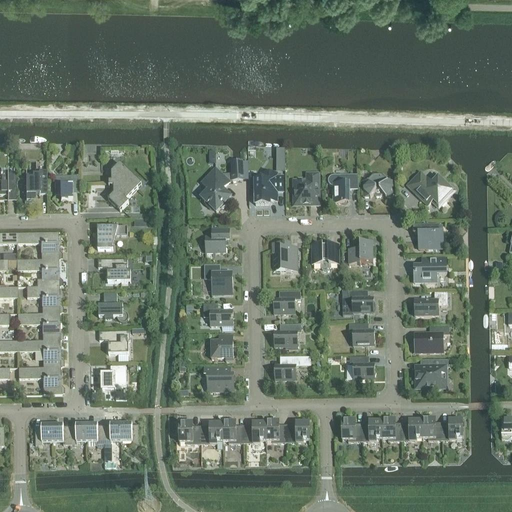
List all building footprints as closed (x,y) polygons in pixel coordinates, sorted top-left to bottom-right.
[(204,194),(204,196),(200,199),(205,204),(205,205),(205,206),(206,207),(207,209),(209,210),(210,211),(212,212),(212,211),(216,215),(220,211),(221,211),(222,211),(224,210),(225,209),(226,207),(227,206),(228,204),(227,204),(232,199),(228,194),(227,194),(226,192),(225,191),(230,185),(229,183),(245,182),(244,164),(243,163),(230,163),(231,175),(221,176),(216,171),(201,185),(207,191),(205,192),(204,194)] [(120,166),(111,175),(112,183),(109,183),(109,189),(112,188),(112,198),(108,202),(120,213),(129,205),(126,202),(142,187),(120,166)] [(39,197),(47,197),(47,172),(38,172),(38,176),(26,176),(26,172),(26,203),(35,202),(35,195),(39,195),(39,197)] [(295,191),(293,191),(293,199),(295,199),(295,206),(304,206),(304,208),(309,208),(309,213),(309,206),(318,206),(318,174),(306,174),(306,177),(295,177),(295,191)] [(0,202),(3,203),(2,199),(8,199),(8,193),(10,193),(10,190),(16,189),(15,175),(0,175),(0,202)] [(284,193),(283,178),(276,179),(276,175),(262,175),(262,182),(255,182),(256,207),(270,207),(270,203),(277,203),(277,193),(284,193)] [(334,206),(349,206),(349,192),(358,191),(358,176),(333,177),(331,177),(330,179),(328,180),(328,182),(329,184),(330,186),(331,187),(333,188),(334,206)] [(367,182),(364,182),(364,199),(370,199),(370,200),(374,196),(376,198),(380,198),(382,196),(386,199),(392,199),(392,182),(388,182),(382,176),(373,176),(367,182)] [(72,191),(78,191),(78,177),(71,177),(71,179),(55,179),(55,178),(54,178),(55,197),(61,197),(61,202),(72,202),(72,191)] [(432,204),(439,211),(448,201),(446,199),(452,193),(446,188),(448,186),(438,177),(431,184),(423,177),(418,177),(407,188),(427,207),(429,206),(432,204)] [(443,227),(414,227),(414,237),(419,236),(419,252),(444,251),(443,227)] [(118,229),(118,228),(104,229),(100,229),(100,241),(99,241),(98,242),(98,243),(98,252),(113,252),(113,250),(111,241),(111,238),(127,238),(127,228),(118,229)] [(230,243),(229,231),(212,231),(212,239),(205,239),(206,259),(214,259),(214,255),(225,255),(225,259),(226,259),(226,243),(230,243)] [(16,235),(0,235),(0,246),(17,246),(16,235)] [(17,246),(41,246),(41,262),(60,262),(60,261),(59,261),(59,262),(53,262),(53,255),(56,255),(59,253),(58,235),(59,235),(16,235),(17,246)] [(373,265),(373,245),(360,245),(360,252),(349,252),(349,267),(360,267),(361,265),(373,265)] [(273,246),(273,255),(279,255),(280,273),(297,273),(297,250),(290,250),(290,246),(273,246)] [(339,247),(312,247),(312,266),(321,266),(321,269),(321,270),(322,270),(322,271),(323,272),(324,273),(325,273),(326,273),(327,273),(328,272),(329,272),(330,271),(330,270),(330,269),(330,266),(339,266),(339,247)] [(447,276),(446,260),(423,261),(423,268),(412,268),(412,269),(414,269),(415,285),(437,285),(437,277),(447,277),(447,276)] [(127,261),(98,262),(98,270),(107,270),(107,284),(131,284),(131,273),(128,273),(127,261)] [(60,288),(54,289),(54,282),(57,282),(59,279),(59,262),(60,262),(41,262),(17,262),(17,270),(17,273),(41,273),(42,282),(37,282),(37,289),(60,289),(60,288)] [(232,275),(219,275),(219,268),(205,268),(205,281),(212,281),(212,297),(213,297),(213,296),(223,295),(223,297),(232,297),(232,275)] [(0,300),(18,300),(18,289),(0,289),(0,300)] [(57,309),(59,306),(59,289),(60,289),(37,289),(27,289),(27,300),(42,300),(42,316),(61,316),(61,315),(60,315),(57,316),(57,309)] [(374,315),(374,312),(374,311),(375,310),(375,309),(375,308),(375,306),(375,305),(374,304),(374,303),(374,300),(368,300),(368,292),(342,293),(342,301),(344,301),(344,317),(343,317),(343,318),(353,318),(353,315),(374,315)] [(301,302),(301,293),(279,294),(279,302),(274,302),(274,305),(273,306),(273,307),(273,308),(273,309),(273,310),(273,311),(273,312),(274,313),(274,317),(295,316),(295,302),(301,302)] [(415,304),(415,318),(438,318),(438,308),(448,308),(447,294),(434,295),(435,303),(415,304)] [(111,320),(117,320),(118,321),(118,323),(120,324),(121,325),(123,325),(125,325),(126,324),(128,323),(128,322),(129,320),(129,318),(128,317),(127,316),(126,315),(124,314),(123,314),(123,308),(123,307),(117,308),(117,295),(104,296),(104,308),(99,308),(99,320),(105,320),(105,321),(111,321),(111,320)] [(233,332),(233,312),(232,312),(232,313),(218,314),(218,306),(204,307),(204,320),(210,320),(211,329),(211,328),(222,328),(222,332),(233,332)] [(0,327),(9,327),(8,316),(0,316),(0,327)] [(61,342),(55,343),(54,336),(57,336),(60,334),(60,316),(61,316),(42,316),(17,316),(18,327),(42,327),(42,343),(61,343),(61,342)] [(301,335),(301,326),(280,327),(280,334),(274,335),(274,338),(274,339),(273,340),(273,341),(273,342),(273,343),(274,344),(274,345),(274,346),(274,349),(289,349),(289,353),(298,353),(298,335),(301,335)] [(353,334),(353,348),(374,348),(374,345),(375,344),(375,342),(375,341),(375,340),(375,339),(375,338),(375,337),(374,336),(374,333),(369,333),(368,326),(349,326),(349,334),(353,334)] [(416,355),(446,354),(443,354),(442,337),(449,337),(449,329),(429,329),(430,337),(415,337),(416,355)] [(99,334),(99,343),(108,343),(109,357),(129,357),(129,346),(128,346),(128,343),(130,343),(130,333),(99,334)] [(234,364),(233,337),(219,337),(219,344),(211,344),(211,361),(226,361),(226,364),(234,364)] [(0,354),(18,354),(18,343),(0,343),(0,354)] [(61,369),(58,369),(58,363),(60,360),(60,343),(61,343),(42,343),(18,343),(18,354),(43,354),(43,370),(62,370),(62,369),(61,369)] [(311,368),(311,359),(280,360),(280,368),(275,368),(275,371),(274,372),(274,374),(274,375),(274,376),(274,377),(274,378),(275,379),(275,380),(275,383),(296,383),(296,368),(311,368)] [(353,368),(353,382),(375,381),(375,378),(375,377),(376,376),(376,375),(376,374),(376,373),(376,372),(375,371),(375,370),(375,367),(369,367),(369,359),(350,359),(350,368),(353,368)] [(448,362),(420,362),(420,368),(416,368),(416,391),(446,390),(446,389),(445,369),(449,369),(448,362)] [(101,375),(101,382),(102,382),(102,392),(115,392),(115,393),(116,393),(116,389),(126,389),(126,368),(110,369),(111,375),(101,375)] [(0,381),(9,381),(9,370),(0,370),(0,381)] [(43,397),(62,397),(62,396),(61,396),(58,397),(58,390),(61,387),(60,370),(62,370),(43,370),(18,370),(18,381),(43,381),(43,397)] [(234,394),(234,377),(231,377),(231,370),(204,370),(204,378),(208,378),(208,394),(234,394)] [(435,420),(422,421),(422,444),(423,444),(423,441),(428,441),(428,443),(442,443),(442,425),(435,425),(435,420)] [(465,420),(452,420),(452,422),(449,422),(449,425),(442,425),(442,443),(457,443),(457,441),(462,440),(462,443),(463,443),(462,420),(465,420)] [(504,420),(501,420),(502,442),(505,442),(509,441),(510,441),(511,440),(511,439),(511,438),(511,422),(510,421),(509,420),(508,420),(504,420)] [(372,421),(372,424),(369,424),(369,426),(362,426),(362,444),(377,444),(377,442),(382,442),(382,444),(382,421),(372,421)] [(395,421),(382,421),(382,444),(383,444),(383,442),(388,442),(388,444),(402,444),(402,426),(395,426),(395,421)] [(412,421),(412,423),(409,423),(409,426),(402,426),(402,444),(417,444),(417,441),(422,441),(422,444),(422,421),(412,421)] [(309,423),(312,423),(312,422),(299,422),(299,425),(296,425),(296,427),(287,427),(288,446),(304,445),(304,443),(309,443),(309,445),(309,423)] [(355,422),(339,422),(342,422),(342,445),(343,445),(343,442),(348,442),(348,445),(362,444),(362,426),(355,426),(355,422)] [(210,429),(201,429),(201,447),(217,447),(217,444),(222,444),(222,447),(223,447),(223,423),(212,424),(213,426),(210,426),(210,429)] [(244,446),(244,428),(236,428),(236,423),(223,423),(223,447),(223,444),(228,444),(229,447),(244,446)] [(266,446),(266,423),(256,423),(256,425),(253,425),(253,428),(244,428),(244,446),(260,446),(260,444),(266,444),(266,446)] [(279,423),(266,423),(266,446),(266,444),(272,443),(272,446),(288,446),(287,427),(279,427),(279,423)] [(177,425),(179,425),(179,447),(180,447),(180,445),(185,445),(185,447),(201,447),(201,429),(193,429),(192,424),(177,424),(177,425)] [(98,426),(87,427),(87,444),(98,444),(98,447),(104,447),(104,428),(98,428),(98,426)] [(110,428),(104,428),(104,447),(111,447),(111,444),(121,444),(121,426),(110,426),(110,428)] [(132,426),(121,426),(121,444),(132,444),(132,446),(139,446),(139,447),(139,444),(138,427),(132,427),(132,426)] [(35,445),(35,448),(36,448),(42,448),(42,445),(53,445),(53,427),(41,427),(42,429),(35,429),(36,445),(35,445)] [(64,427),(53,427),(53,445),(63,445),(63,447),(70,447),(70,428),(64,429),(64,427)] [(76,428),(70,428),(70,447),(77,447),(77,444),(87,444),(87,427),(76,427),(76,428)]
